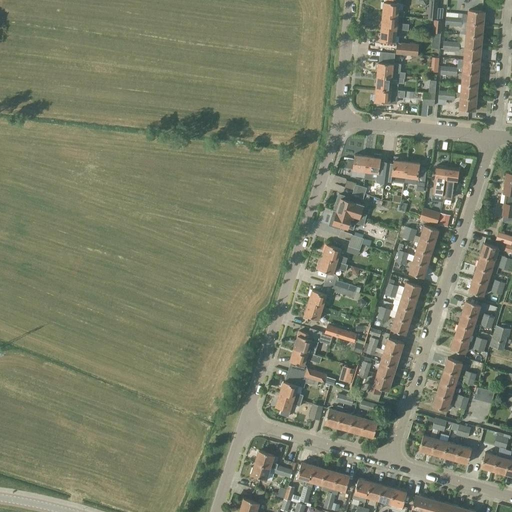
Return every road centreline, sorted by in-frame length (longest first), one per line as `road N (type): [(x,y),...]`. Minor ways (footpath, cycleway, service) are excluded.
road 1 (residential): [(390,462),(490,136)]
road 2 (residential): [(243,421),(339,119)]
road 3 (residential): [(390,462),(243,421)]
road 4 (residential): [(490,136),(339,119)]
road 5 (residential): [(498,137),(510,0)]
road 6 (residential): [(511,496),(390,462)]
